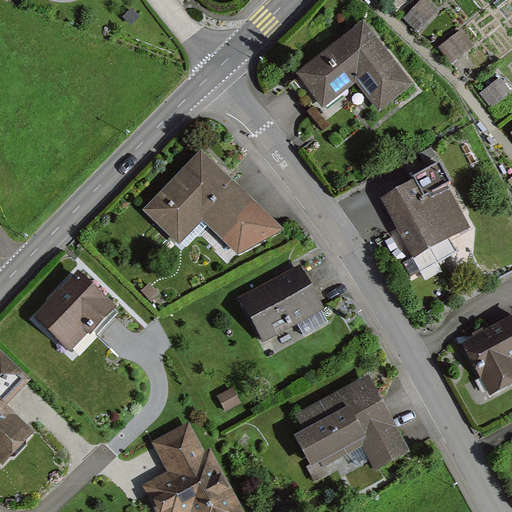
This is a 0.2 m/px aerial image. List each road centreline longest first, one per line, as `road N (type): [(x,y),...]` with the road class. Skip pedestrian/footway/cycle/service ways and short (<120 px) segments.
road 1 (residential): [(496,511),(350,249),(217,67)]
road 2 (tertiary): [(0,289),(217,67)]
